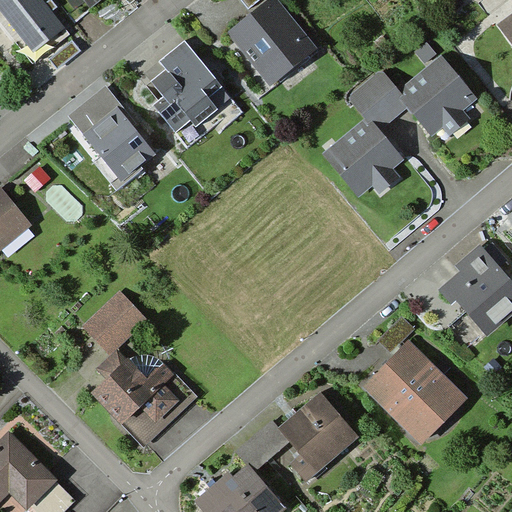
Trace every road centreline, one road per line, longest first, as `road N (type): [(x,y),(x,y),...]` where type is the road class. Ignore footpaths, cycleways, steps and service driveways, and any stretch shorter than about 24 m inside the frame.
road 1 (residential): [(144,498),(511,190)]
road 2 (residential): [(174,0),(0,139)]
road 3 (residential): [(0,355),(144,498)]
